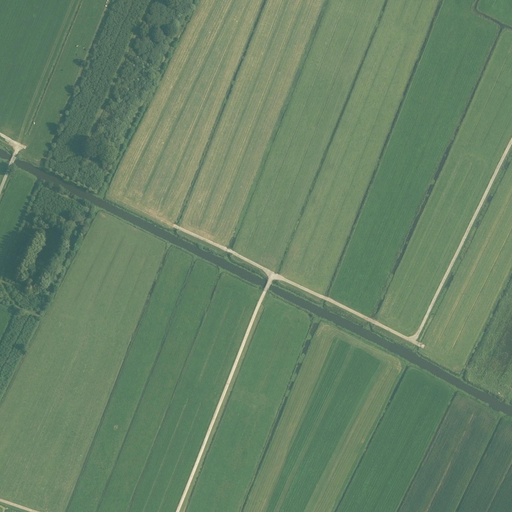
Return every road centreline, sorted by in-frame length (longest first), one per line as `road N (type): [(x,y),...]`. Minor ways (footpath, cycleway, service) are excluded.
road 1 (track): [(272,275),(413,341),(511,144)]
road 2 (track): [(177,511),(272,275)]
